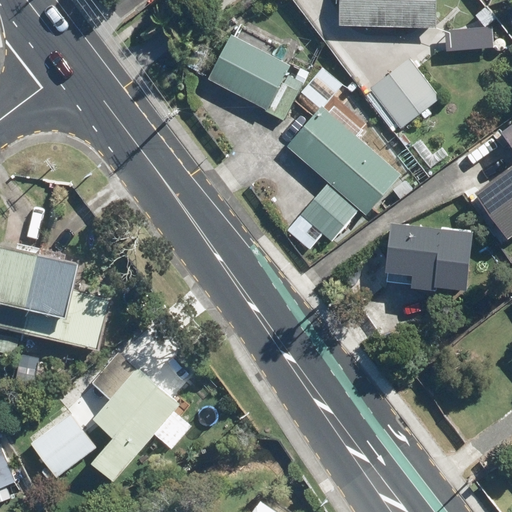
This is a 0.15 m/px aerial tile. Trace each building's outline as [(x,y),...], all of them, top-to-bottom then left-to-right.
[(338,0),(337,26),(434,30),(435,0),(338,0)] [(495,21),(485,8),(474,16),(483,29),(495,21)] [(287,67),(229,36),(205,81),(281,121),(310,68),(292,58),(287,67)] [(194,49),(185,68),(197,74),(205,54),(194,49)] [(407,61),(370,90),(401,129),(438,100),(407,61)] [(309,92),(333,112),(346,96),(322,77),(309,92)] [(326,184),(299,217),(331,243),(356,213),(363,219),(399,176),(319,109),(285,149),(326,184)] [(511,165),(471,195),(504,242),(511,236),(511,165)] [(427,180),(417,166),(407,174),(416,187),(427,180)] [(381,274),(384,274),(384,284),(463,294),(470,232),(387,223),(381,274)] [(76,256),(0,238),(0,324),(12,327),(11,335),(0,332),(0,350),(14,353),(18,338),(21,339),(23,330),(97,346),(109,294),(69,285),(76,256)] [(107,396),(91,415),(110,432),(88,457),(111,478),(178,400),(118,348),(90,380),(107,396)] [(24,361),(21,375),(35,378),(38,363),(24,361)] [(46,464),(40,468),(47,479),(94,445),(69,412),(30,440),(46,464)] [(0,485),(13,480),(0,446),(0,485)] [(286,511),(264,498),(254,511),(286,511)]
